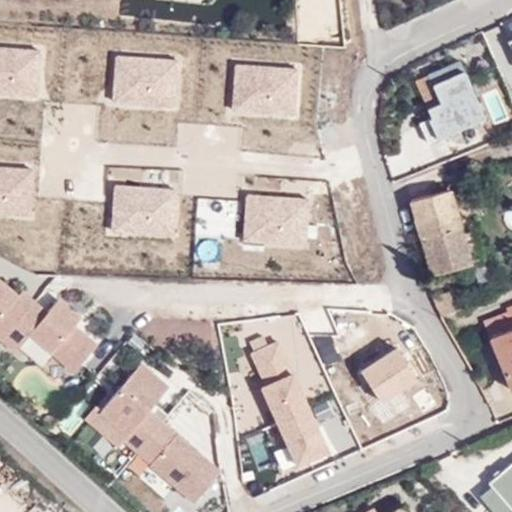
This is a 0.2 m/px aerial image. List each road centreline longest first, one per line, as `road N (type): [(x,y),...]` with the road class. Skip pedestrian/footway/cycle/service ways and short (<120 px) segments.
road 1 (residential): [(279,511),(442,441),(476,405),(400,249),(376,137),(372,66)]
road 2 (tertiary): [(0,415),(113,511)]
road 3 (residential): [(496,0),(417,32),(372,66)]
